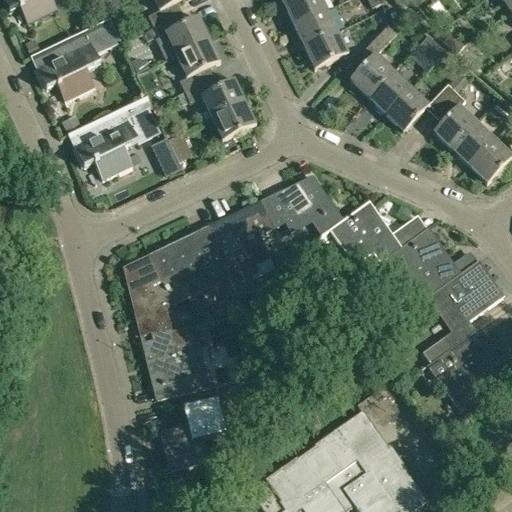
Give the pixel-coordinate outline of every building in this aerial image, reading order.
[(0,0),(0,2),(7,16),(17,12),(25,29),(55,15),(47,0),(0,0)] [(146,21),(151,31),(179,17),(174,7),(188,0),(148,0),(156,16),(146,21)] [(275,0),(280,9),(298,0),(275,0)] [(298,0),(280,9),(291,30),(325,14),(318,0),(298,0)] [(366,0),(372,11),(382,6),(378,0),(366,0)] [(511,13),(511,0),(497,0),(509,16),(511,13)] [(291,30),(301,52),(336,36),(325,14),(291,30)] [(163,39),(173,61),(207,44),(196,22),(184,28),(179,17),(151,31),(156,42),(163,39)] [(99,70),(94,59),(121,45),(109,22),(28,61),(45,94),(54,90),(63,107),(92,92),(85,77),(99,70)] [(386,27),(374,40),(382,48),(395,35),(386,27)] [(151,32),(143,36),(147,44),(155,41),(151,32)] [(336,36),(301,52),(312,74),(346,58),(336,36)] [(443,46),(456,57),(464,49),(450,37),(443,46)] [(433,59),(440,51),(426,39),(420,48),(433,59)] [(347,85),(365,102),(392,73),(374,57),(382,48),(374,40),(351,64),(360,72),(347,85)] [(34,42),(24,47),(31,59),(41,54),(34,42)] [(218,66),(207,44),(173,61),(184,83),(177,86),(182,96),(211,82),(206,72),(218,66)] [(365,102),(382,118),(409,90),(392,73),(365,102)] [(423,112),(432,120),(455,95),(466,84),(458,76),(447,88),(446,87),(427,107),(409,90),(382,118),(401,136),(423,112)] [(198,102),(209,124),(243,108),(232,85),(216,93),(211,82),(182,96),(188,107),(198,102)] [(463,103),(455,95),(432,120),(440,127),(431,137),(450,154),(477,125),(458,108),(463,103)] [(123,154),(137,147),(160,136),(149,113),(152,112),(147,100),(66,139),(82,172),(92,167),(101,185),(131,171),(123,154)] [(493,109),(508,121),(511,115),(511,111),(499,101),(493,109)] [(254,130),(243,108),(209,124),(220,147),(254,130)] [(75,120),(62,126),(67,138),(81,131),(75,120)] [(450,154),(467,170),(494,142),(477,125),(450,154)] [(177,167),(191,160),(180,138),(167,145),(177,167)] [(494,142),(467,170),(484,187),(511,159),(494,142)] [(321,238),(330,233),(341,224),(311,181),(261,205),(272,229),(283,223),(288,234),(310,223),(321,238)] [(215,253),(228,279),(231,287),(238,300),(239,300),(240,302),(257,294),(252,284),(250,279),(257,275),(253,267),(268,260),(257,236),(272,229),(261,205),(216,227),(226,247),(215,253)] [(358,265),(365,275),(389,258),(398,252),(366,206),(341,224),(330,233),(354,267),(358,265)] [(419,289),(427,300),(438,292),(457,278),(425,233),(398,252),(389,258),(413,294),(419,289)] [(176,276),(188,299),(219,283),(228,279),(215,253),(203,258),(193,238),(148,259),(160,284),(176,276)] [(281,255),(269,261),(273,270),(285,264),(281,255)] [(163,310),(188,299),(176,276),(160,284),(148,259),(123,271),(140,339),(150,336),(168,332),(163,310)] [(438,292),(427,300),(452,335),(422,356),(430,367),(452,351),(473,336),(466,326),(482,314),(479,311),(484,307),(487,311),(501,301),(476,265),(457,278),(438,292)] [(202,327),(185,331),(188,344),(195,343),(208,339),(202,327)] [(172,348),(169,335),(168,332),(150,336),(151,344),(141,346),(156,404),(189,396),(207,391),(195,343),(188,344),(172,348)] [(476,334),(473,336),(452,351),(430,367),(427,369),(459,414),(509,380),(476,334)] [(256,358),(250,373),(265,379),(271,364),(256,358)] [(186,432),(160,438),(169,474),(206,465),(200,442),(225,436),(216,400),(180,409),(186,432)] [(361,417),(335,436),(265,485),(268,489),(251,500),(258,511),(348,511),(351,510),(352,511),(413,511),(424,504),(387,452),(386,452),(361,417)]
